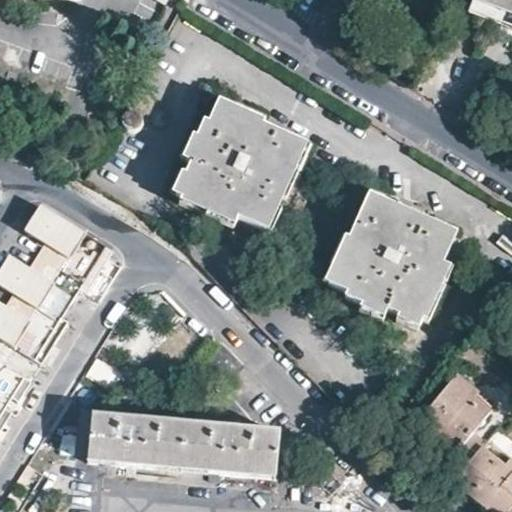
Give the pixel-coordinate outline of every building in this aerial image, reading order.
[(511,0),(473,0),(470,10),(511,25),(511,0)] [(265,230),(304,143),(217,105),(209,123),(204,121),(186,162),(191,164),(177,195),(236,221),(237,218),(265,230)] [(140,127),(140,120),(138,116),(134,114),(129,113),(126,114),(123,117),(121,120),(122,126),(126,131),(134,133),(140,127)] [(442,264),(453,237),(368,199),(329,286),(347,294),(346,298),(383,315),(386,312),(417,326),(445,266),(442,264)] [(0,305),(0,339),(42,366),(54,346),(68,324),(62,320),(80,291),(87,296),(102,270),(112,253),(42,208),(34,220),(26,232),(46,245),(30,270),(9,258),(3,269),(0,273),(0,285),(14,295),(6,309),(0,305)] [(0,433),(9,419),(13,413),(7,408),(11,400),(18,404),(24,395),(31,383),(0,363),(0,433)] [(116,387),(119,368),(89,364),(87,384),(116,387)] [(415,423),(465,466),(480,448),(485,442),(474,432),(490,413),(467,395),(472,388),(456,375),(415,423)] [(275,481),(279,434),(92,416),(88,464),(105,465),(253,479),(275,481)] [(465,466),(453,480),(492,511),(507,511),(511,506),(511,469),(509,472),(480,448),(465,466)]
